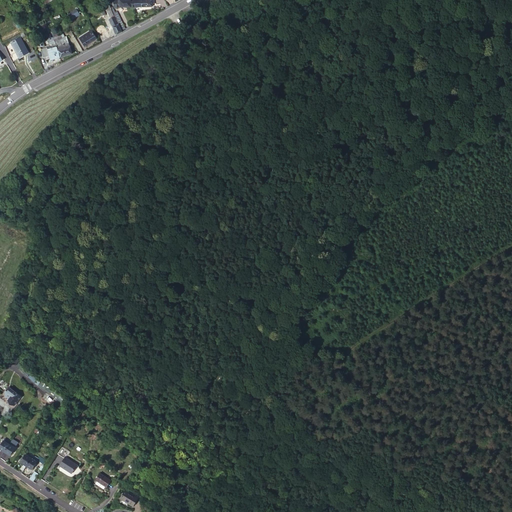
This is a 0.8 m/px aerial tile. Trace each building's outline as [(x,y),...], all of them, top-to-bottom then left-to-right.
[(109,14),(111,16),(112,16),(106,4),(104,6),(108,15),(109,14)] [(111,5),(109,6),(113,15),(114,18),(118,17),(115,9),(113,10),(111,5)] [(75,6),(66,10),(70,17),(78,12),(75,6)] [(114,18),(113,15),(112,16),(111,16),(107,18),(115,34),(119,31),(119,30),(117,26),(114,18)] [(89,29),(76,36),(81,44),(94,37),(89,29)] [(28,52),(27,51),(20,38),(12,43),(17,54),(23,63),(28,60),(25,54),(28,52)] [(56,56),(69,52),(66,41),(52,44),(52,45),(56,56)] [(46,58),(56,56),(52,45),(52,44),(43,47),(43,49),(45,55),(46,58)] [(12,360),(7,365),(10,369),(16,363),(12,360)] [(32,372),(28,377),(35,382),(38,378),(32,372)] [(8,387),(0,397),(0,398),(12,407),(20,395),(8,387)] [(11,440),(9,442),(4,450),(6,451),(10,454),(19,442),(13,437),(11,440)] [(4,439),(0,444),(0,447),(4,450),(9,442),(6,441),(4,439)] [(34,459),(30,456),(28,455),(25,453),(20,461),(22,462),(25,464),(31,468),(35,460),(34,459)] [(76,466),(63,458),(56,468),(69,476),(76,466)] [(113,479),(102,472),(97,479),(108,486),(113,479)] [(136,497),(128,492),(123,499),(131,504),(136,497)]
